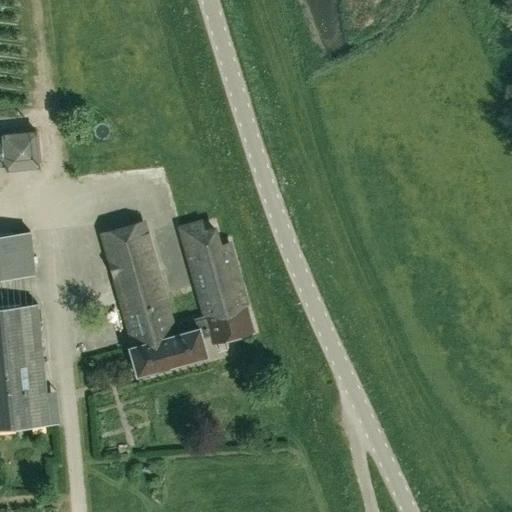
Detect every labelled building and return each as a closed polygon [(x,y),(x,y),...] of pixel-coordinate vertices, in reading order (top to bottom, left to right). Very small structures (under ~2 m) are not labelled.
[(150,164),(140,165),(142,181),(152,180),(150,164)] [(138,235),(105,244),(134,346),(130,347),(138,374),(207,355),(202,336),(229,329),(232,337),(254,331),(229,243),(219,246),(214,229),(184,237),(206,317),(165,328),(156,297),(155,297),(138,235)] [(0,277),(34,274),(30,231),(0,234),(0,277)] [(37,303),(0,307),(0,428),(50,423),(37,303)] [(108,386),(86,388),(88,403),(109,401),(108,386)] [(138,396),(120,400),(127,423),(145,418),(138,396)] [(113,404),(99,405),(100,426),(115,425),(113,404)]
